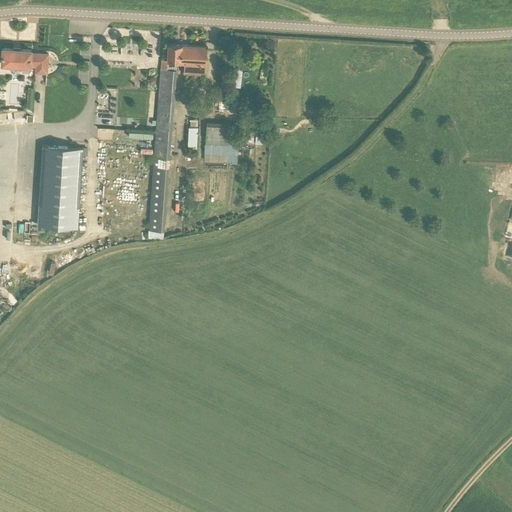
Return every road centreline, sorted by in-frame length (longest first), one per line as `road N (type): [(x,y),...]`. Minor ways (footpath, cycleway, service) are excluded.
road 1 (track): [(0,328),(80,261),(208,233),(297,195),(388,123),(444,36)]
road 2 (tertiary): [(0,13),(511,34)]
